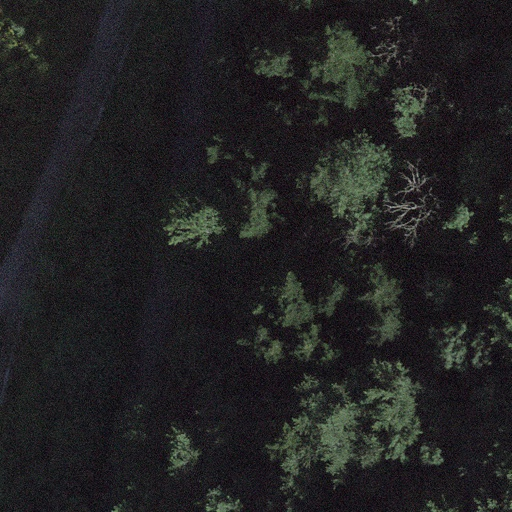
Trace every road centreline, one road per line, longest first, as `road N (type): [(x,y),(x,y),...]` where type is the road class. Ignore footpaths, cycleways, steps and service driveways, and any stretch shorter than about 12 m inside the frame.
road 1 (unclassified): [(118,511),(209,0)]
road 2 (track): [(0,348),(125,0)]
